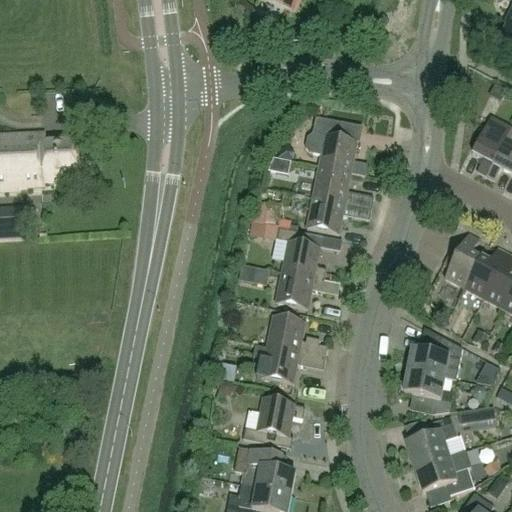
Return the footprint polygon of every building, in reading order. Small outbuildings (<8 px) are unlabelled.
[(274,0),(295,11),(300,0),(274,0)] [(511,12),(511,15),(511,19),(499,43),(511,50),(511,12)] [(276,29),(262,21),(253,37),(266,45),(276,29)] [(320,159),(318,170),(350,177),(365,179),(367,168),(353,165),(357,145),(340,142),(343,125),(315,120),(312,137),(307,141),(305,152),(308,157),(320,159)] [(485,180),(511,132),(491,122),(472,158),(483,164),(477,176),(485,180)] [(511,132),(485,180),(494,185),(500,173),(510,178),(511,174),(511,132)] [(77,161),(74,160),(74,146),(42,148),(41,136),(0,137),(0,193),(21,192),(21,190),(44,189),(44,185),(59,185),(58,180),(75,179),(75,173),(78,171),(78,161),(77,161)] [(318,170),(312,201),(371,213),(373,201),(347,196),(350,177),(318,170)] [(371,213),(312,201),(306,232),(338,238),(342,219),(369,224),(371,213)] [(279,210),(258,205),(254,225),(275,229),(279,210)] [(25,210),(0,211),(0,241),(27,240),(25,210)] [(289,247),(283,277),(325,285),(327,273),(318,271),(321,252),(305,249),(307,238),(280,233),(278,245),(289,247)] [(463,293),(480,262),(471,257),(479,243),(468,237),(459,255),(449,272),(444,283),(463,293)] [(449,272),(459,255),(453,251),(443,269),(449,272)] [(439,272),(444,264),(422,252),(418,260),(439,272)] [(463,293),(483,303),(507,258),(496,253),(489,266),(480,262),(463,293)] [(501,313),(510,298),(511,293),(511,278),(509,277),(511,272),(511,260),(507,258),(483,303),(501,313)] [(325,285),(283,277),(277,308),(309,314),(313,295),(339,300),(341,288),(325,285)] [(511,298),(510,298),(501,313),(511,318),(511,298)] [(273,321),(267,352),(325,363),(328,351),(320,350),(321,344),(307,342),(306,348),(302,347),(305,327),(273,321)] [(409,371),(408,377),(445,384),(456,386),(462,354),(442,343),(438,360),(413,355),(412,359),(409,358),(407,360),(406,368),(407,370),(409,371)] [(499,358),(504,349),(496,345),(491,354),(499,358)] [(325,363),(267,352),(261,383),(293,389),(297,370),(323,375),(325,363)] [(219,381),(223,382),(234,384),(237,371),(222,368),(219,381)] [(305,397),(324,399),(326,379),(307,377),(305,397)] [(443,396),(445,384),(408,377),(407,382),(405,382),(402,384),(401,391),(402,394),(405,395),(404,398),(437,405),(434,420),(450,418),(454,398),(443,396)] [(302,425),(305,412),(263,404),(257,435),(245,433),(243,445),(270,450),(272,439),(289,442),(293,423),(302,425)] [(470,414),(471,428),(501,426),(501,413),(470,414)] [(415,473),(466,456),(461,441),(458,442),(451,421),(427,429),(431,440),(407,448),(415,473)] [(244,477),(241,489),(291,498),(295,476),(283,473),(286,461),(239,451),(234,475),(244,477)] [(474,492),(468,473),(471,472),(466,456),(415,473),(422,497),(447,489),(450,500),(473,492),(474,492)] [(502,476),(496,466),(485,473),(491,482),(502,476)] [(287,511),(291,498),(241,489),(239,499),(230,497),(226,511),(287,511)] [(492,511),(493,511),(474,498),(463,511),(492,511)]
